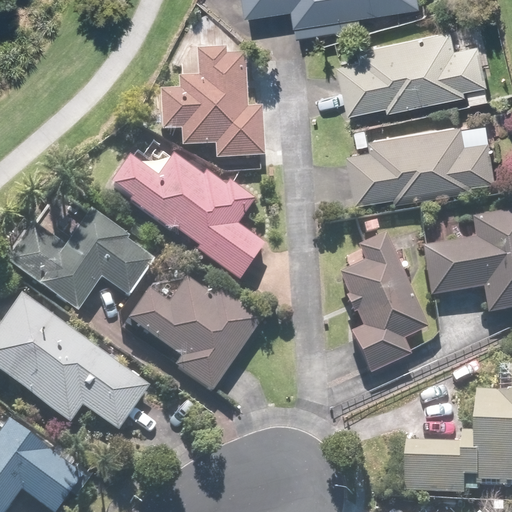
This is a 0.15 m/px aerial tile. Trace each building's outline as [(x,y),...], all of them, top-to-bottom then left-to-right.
[(241,0),(244,17),(292,11),(294,26),(417,10),(415,0),(241,0)] [(356,61),(335,66),(347,117),(382,108),(383,114),(486,89),(476,45),(453,51),(448,28),(353,50),(356,61)] [(193,54),(192,85),(171,84),(171,94),(153,94),(152,134),(175,134),(175,149),(210,150),(210,159),(256,160),(257,110),(239,109),(240,64),(221,63),(221,54),(193,54)] [(459,126),(365,142),(367,151),(344,155),(353,204),(394,197),(395,205),(474,191),(473,185),(494,181),(487,141),(463,146),(459,126)] [(122,163),(103,191),(231,283),(257,247),(232,229),(248,205),(223,187),(220,192),(201,178),(197,183),(165,160),(149,183),(122,163)] [(471,243),(416,253),(424,299),(479,290),(483,317),(511,312),(511,214),(467,222),(471,243)] [(125,245),(85,216),(61,250),(28,226),(0,264),(0,267),(68,316),(95,280),(123,300),(148,266),(123,247),(125,245)] [(422,333),(380,240),(351,254),(356,265),(334,275),(358,329),(345,335),(363,376),(407,357),(401,343),(422,333)] [(159,307),(141,294),(120,327),(174,362),(169,369),(208,395),(254,324),(213,298),(208,304),(175,283),(159,307)] [(142,390),(10,302),(0,317),(0,382),(65,426),(75,411),(112,436),(142,390)] [(468,445),(402,442),(400,494),(460,497),(461,481),(511,483),(511,368),(509,368),(507,392),(470,390),(468,445)] [(0,431),(0,511),(2,511),(16,494),(40,511),(52,511),(79,477),(6,423),(0,431)]
